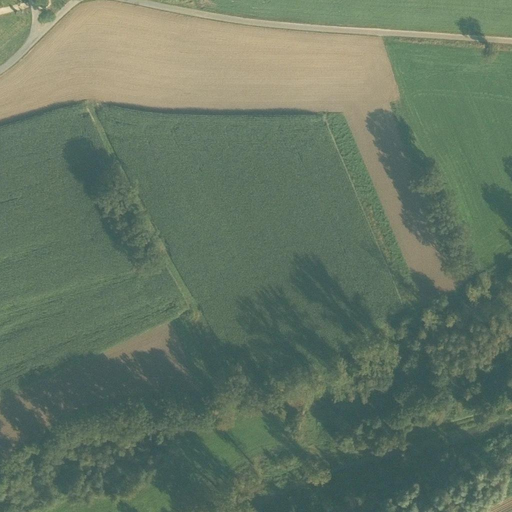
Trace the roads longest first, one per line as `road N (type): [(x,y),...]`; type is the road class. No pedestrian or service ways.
road 1 (unclassified): [(511,42),(261,25),(125,0)]
road 2 (track): [(206,511),(331,459),(511,406)]
road 3 (track): [(91,105),(193,314)]
